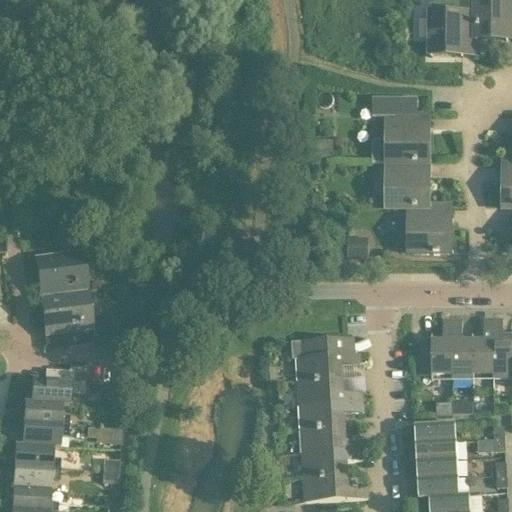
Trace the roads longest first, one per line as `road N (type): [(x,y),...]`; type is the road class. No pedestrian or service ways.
road 1 (residential): [(0,334),(22,331),(31,362),(190,340),(290,292),(376,290)]
road 2 (residential): [(380,511),(376,290)]
road 3 (residential): [(483,292),(485,235),(465,168),(465,79)]
